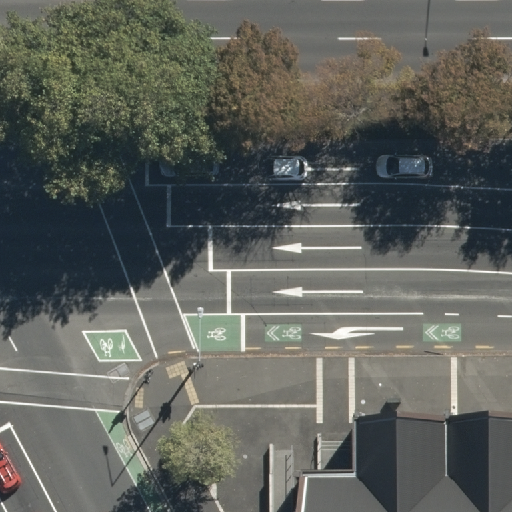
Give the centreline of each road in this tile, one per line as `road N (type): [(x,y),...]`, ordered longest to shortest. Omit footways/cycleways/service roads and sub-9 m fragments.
road 1 (primary): [(511,248),(0,252)]
road 2 (primary): [(0,20),(511,17)]
road 3 (tertiary): [(75,511),(0,378)]
